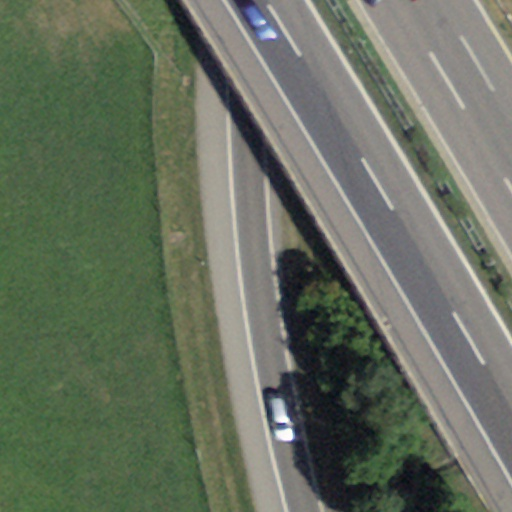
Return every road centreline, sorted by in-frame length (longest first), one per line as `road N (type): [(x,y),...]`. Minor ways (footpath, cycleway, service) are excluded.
road 1 (motorway): [(240,0),(247,235),(297,511)]
road 2 (motorway): [(261,0),(511,413)]
road 3 (motorway): [(511,172),(410,0)]
